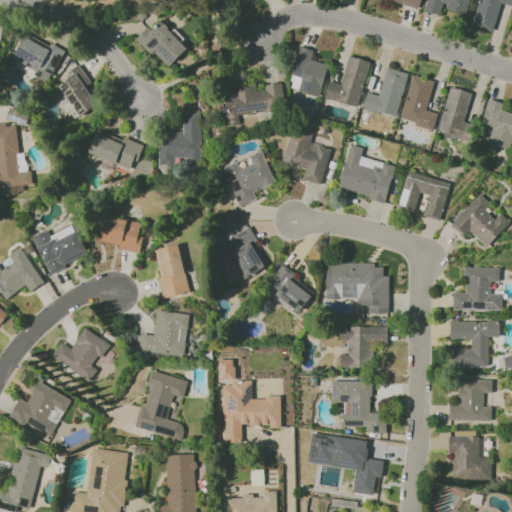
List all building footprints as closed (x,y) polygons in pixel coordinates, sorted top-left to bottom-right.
[(427,0),(424,11),(441,16),(442,10),(465,16),(468,0),(427,0)] [(511,0),(477,0),(470,25),(492,32),(501,3),(511,6),(511,0)] [(187,49),(160,21),(150,30),(147,27),(137,37),(166,68),(187,49)] [(63,53),(27,32),(11,59),(47,80),(63,53)] [(327,65),(310,60),(313,50),(298,46),(287,88),(319,96),(327,65)] [(369,61),(348,56),(340,84),(328,80),(323,98),(357,107),(369,61)] [(90,82),(77,65),(63,75),(66,79),(56,87),(79,117),(99,102),(86,85),(90,82)] [(396,117),(407,73),(386,67),(378,95),(366,92),(362,109),(396,117)] [(401,118),(415,122),(414,126),(432,130),(436,113),(426,111),(433,80),(411,75),(401,118)] [(219,125),(238,124),(237,113),(284,109),(281,83),(259,84),(259,83),(236,85),(236,93),(217,94),(219,125)] [(470,92),(448,87),(438,129),(447,131),(445,136),(469,141),(473,124),(464,122),(470,92)] [(511,112),(499,110),(501,102),(485,99),(480,125),(492,127),(488,144),(510,149),(511,140),(511,112)] [(199,113),(183,113),(183,132),(158,133),(158,165),(201,164),(199,113)] [(0,123),(0,187),(32,184),(31,171),(18,172),(15,125),(6,126),(6,123),(0,123)] [(141,146),(96,128),(87,153),(132,170),(141,146)] [(331,148),(309,143),(312,134),(290,128),(281,162),(305,168),(302,180),(321,184),(331,148)] [(338,189),(386,201),(395,165),(361,157),(363,147),(349,144),(338,189)] [(274,182),(261,150),(248,155),(252,163),(239,169),(236,162),(222,167),(238,206),(257,199),(254,190),(274,182)] [(18,171),(25,171),(24,152),(17,153),(18,171)] [(450,183),(407,171),(397,207),(414,212),(419,193),(428,196),(422,216),(440,221),(450,183)] [(469,230),(486,247),(510,222),(500,213),(494,219),(484,209),(490,203),(479,194),(450,224),(463,236),(469,230)] [(119,244),(118,250),(139,253),(142,236),(138,236),(140,221),(102,216),(99,241),(119,244)] [(32,236),(49,273),(87,255),(75,227),(59,234),(60,236),(51,240),(47,230),(32,236)] [(222,240),(241,279),(267,266),(249,228),(222,240)] [(189,292),(178,244),(153,249),(164,298),(189,292)] [(43,282),(20,247),(8,255),(13,262),(1,269),(0,267),(0,291),(5,299),(25,285),(29,292),(43,282)] [(389,276),(383,276),(383,267),(374,267),(374,263),(326,262),(325,297),(357,298),(357,305),(368,305),(367,313),(388,314),(389,276)] [(272,303),(277,296),(298,312),(314,291),(281,267),(261,294),(272,303)] [(501,310),(501,293),(490,293),(490,281),(499,281),(499,267),(464,267),(464,292),(452,292),(452,310),(501,310)] [(188,314),(156,310),(153,335),(140,333),(138,351),(183,356),(188,314)] [(488,367),(488,336),(499,336),(499,321),(449,321),(449,339),(470,339),(470,348),(450,348),(450,367),(488,367)] [(339,367),(371,368),(372,343),(387,343),(387,326),(339,326),(339,341),(347,341),(347,354),(339,354),(339,367)] [(108,343),(84,327),(70,348),(61,342),(51,357),(88,381),(96,369),(93,366),(108,343)] [(187,380),(150,370),(147,384),(150,385),(145,406),(140,404),(134,427),(180,440),(184,424),(166,419),(172,395),(183,397),(187,380)] [(490,420),(490,407),(483,407),(483,392),(491,392),(491,379),(458,379),(458,403),(448,403),(448,420),(490,420)] [(280,397),(251,397),(251,380),(230,381),(230,385),(223,385),(224,444),(241,443),(241,426),(281,425),(280,397)] [(70,399),(37,381),(26,402),(19,398),(9,416),(49,437),(56,423),(47,419),(54,407),(64,412),(70,399)] [(370,381),(331,381),(331,402),(349,402),(349,414),(343,414),(343,426),(365,426),(365,432),(385,432),(385,412),(370,413),(370,381)] [(307,463),(355,469),(352,493),(372,495),(374,476),(381,477),(383,461),(366,458),(368,440),(311,433),(307,463)] [(490,479),(491,457),(478,457),(479,437),(448,436),(448,453),(453,453),(452,479),(490,479)] [(51,455),(17,446),(5,493),(0,491),(0,501),(29,508),(40,467),(47,468),(51,455)] [(121,511),(128,452),(91,448),(86,493),(73,491),(71,511),(121,511)] [(165,455),(167,505),(158,506),(158,511),(195,511),(194,454),(165,455)] [(275,511),(276,491),(262,491),(262,496),(224,497),(223,511),(275,511)]
